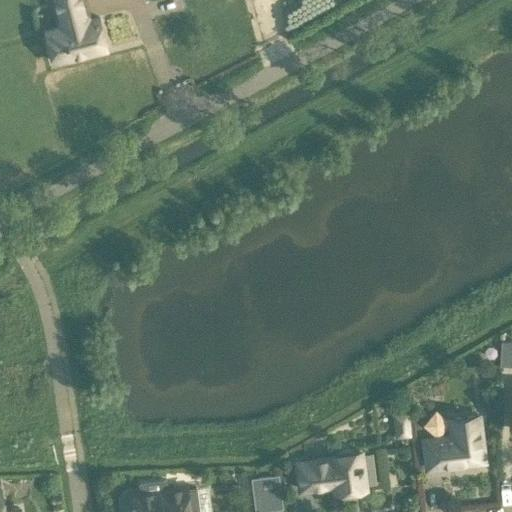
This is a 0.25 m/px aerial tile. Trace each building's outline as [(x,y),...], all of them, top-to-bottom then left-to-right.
[(46,29),(54,61),(106,48),(98,16),(83,19),(79,1),(82,0),(51,0),(59,26),(46,29)] [(499,364),(511,364),(511,339),(500,339),(499,364)] [(410,434),(411,415),(398,414),(397,433),(410,434)] [(455,461),(456,464),(484,460),(479,414),(450,418),(452,435),(423,439),(427,467),(447,465),(446,462),(455,461)] [(337,452),(335,454),(331,454),(331,457),(296,461),(300,488),(334,484),(335,491),(365,487),(361,451),(356,451),(354,450),(352,449),(350,449),(347,448),(345,448),(342,449),(340,450),(338,451),(337,452)] [(283,506),(279,474),(252,477),(256,510),(283,506)] [(199,511),(196,487),(186,488),(186,486),(167,488),(165,479),(139,482),(140,491),(131,493),(127,494),(124,497),(123,500),(122,504),(124,508),(126,511),(129,511),(199,511)] [(19,511),(19,507),(3,509),(1,490),(0,489),(0,511),(19,511)]
